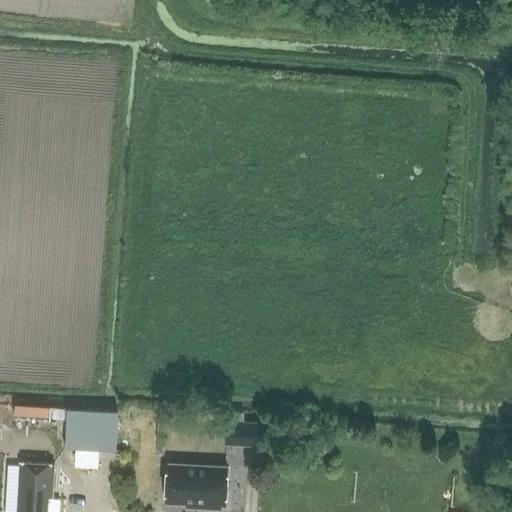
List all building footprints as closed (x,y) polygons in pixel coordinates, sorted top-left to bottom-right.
[(15,417),(50,419),(50,407),(15,405),(15,417)] [(99,450),(116,451),(119,411),(67,408),(65,449),(76,449),(75,467),(98,469),(99,450)] [(251,421),(250,445),(262,445),(264,421),(251,421)] [(53,499),(55,464),(19,462),(16,511),(48,511),(49,499),(53,499)] [(228,467),(169,464),(167,501),(195,502),(195,507),(220,509),(221,503),(226,504),(228,467)]
